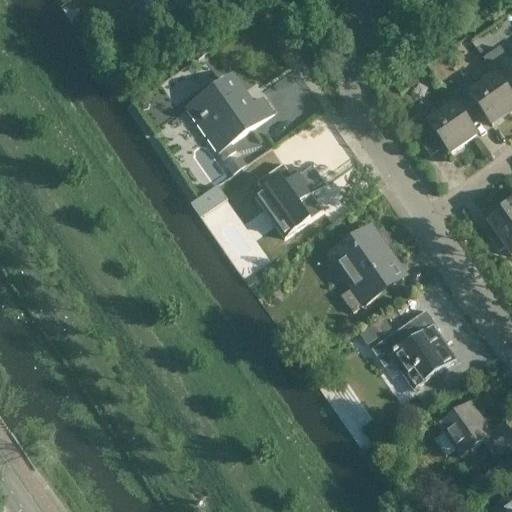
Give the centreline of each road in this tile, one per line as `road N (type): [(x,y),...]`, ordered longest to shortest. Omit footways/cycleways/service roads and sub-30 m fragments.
road 1 (residential): [(426,222),(357,123),(355,0)]
road 2 (residential): [(511,343),(426,222)]
